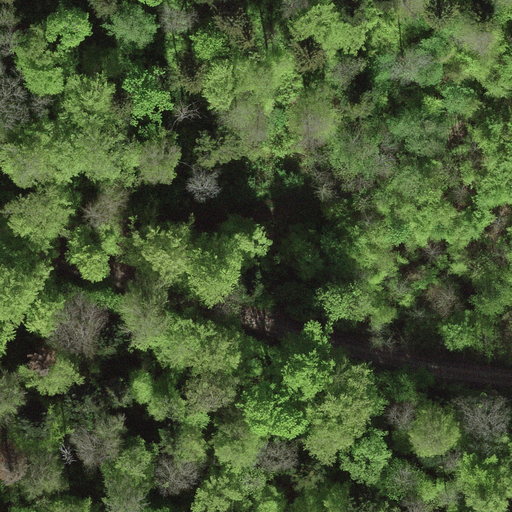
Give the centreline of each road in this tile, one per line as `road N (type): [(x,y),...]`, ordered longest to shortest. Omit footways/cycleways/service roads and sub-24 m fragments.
road 1 (track): [(511,103),(354,184),(237,215),(124,233),(0,238)]
road 2 (track): [(0,243),(285,333),(511,381)]
